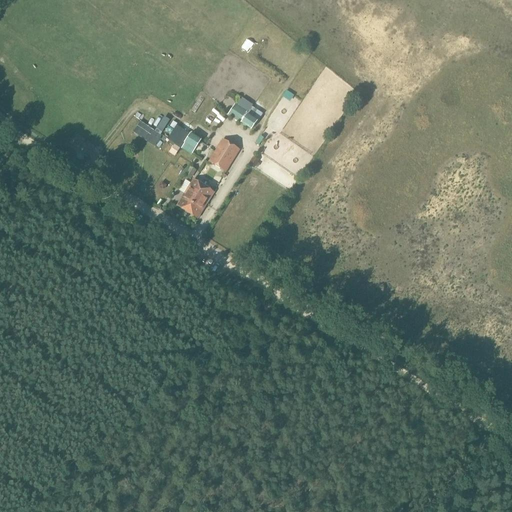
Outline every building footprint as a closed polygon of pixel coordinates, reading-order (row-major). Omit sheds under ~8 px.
[(278,41),(275,45),(282,50),(285,46),(278,41)] [(228,113),(241,123),(246,115),(247,113),(235,105),(228,113)] [(209,122),(211,114),(204,112),(201,120),(209,122)] [(246,115),(241,123),(251,130),(257,121),(246,115)] [(140,120),(133,131),(154,145),(161,134),(140,120)] [(172,133),(179,138),(183,132),(176,128),(172,133)] [(184,144),(181,149),(190,154),(193,149),(194,150),(200,140),(190,134),(184,144)] [(226,173),(240,150),(222,139),(208,162),(226,173)] [(197,149),(207,155),(212,148),(201,141),(197,149)] [(174,156),(179,149),(174,146),(169,153),(174,156)] [(258,160),(253,157),(248,166),(253,169),(258,160)] [(191,179),(196,170),(190,167),(185,175),(191,179)] [(197,218),(212,193),(193,181),(177,206),(197,218)]
